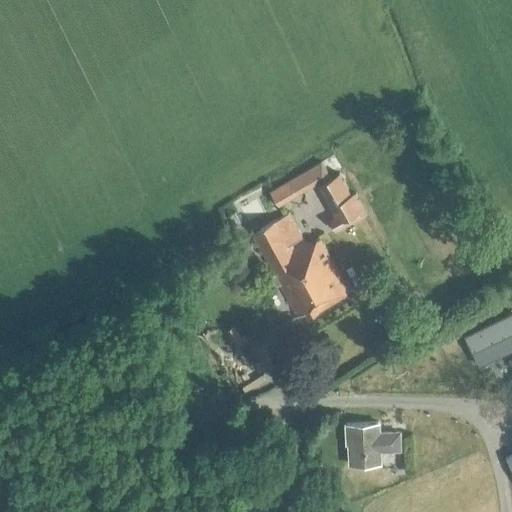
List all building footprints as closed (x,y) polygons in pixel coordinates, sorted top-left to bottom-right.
[(330,176),(321,159),(270,188),(279,204),(316,183),(334,215),(329,218),(336,230),(366,213),(354,190),(351,192),(339,171),(330,176)] [(302,237),(289,212),(251,232),(295,315),(305,310),(308,316),(349,293),(347,290),(349,289),(321,237),(318,238),(317,237),(307,242),(305,239),(294,245),(292,242),(302,237)] [(511,311),(463,334),(471,350),(511,330),(511,311)] [(227,329),(235,343),(241,340),(233,326),(227,329)] [(290,353),(273,326),(248,341),(264,368),(290,353)] [(354,463),(382,462),(382,448),(402,447),(401,431),(381,432),(380,421),(349,423),(349,434),(353,434),(354,463)]
